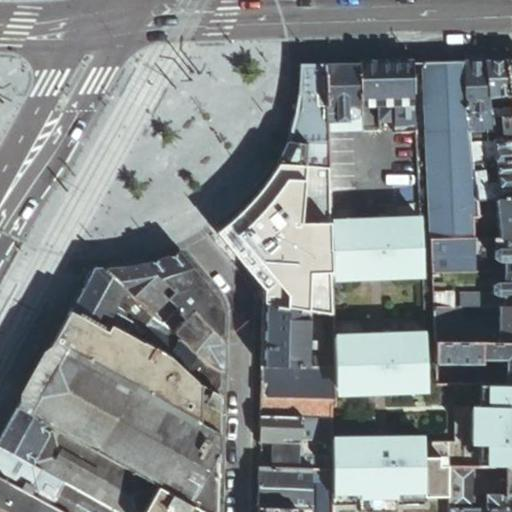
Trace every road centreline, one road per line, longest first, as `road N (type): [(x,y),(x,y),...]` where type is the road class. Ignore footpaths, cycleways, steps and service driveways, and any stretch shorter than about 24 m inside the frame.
road 1 (unknown): [(3,233),(132,240),(195,231),(258,154),(274,116),(291,21)]
road 2 (secondary): [(129,24),(477,18)]
road 3 (residential): [(237,511),(241,294),(195,231)]
road 4 (secondary): [(0,239),(129,24)]
road 5 (secondary): [(83,25),(0,176)]
